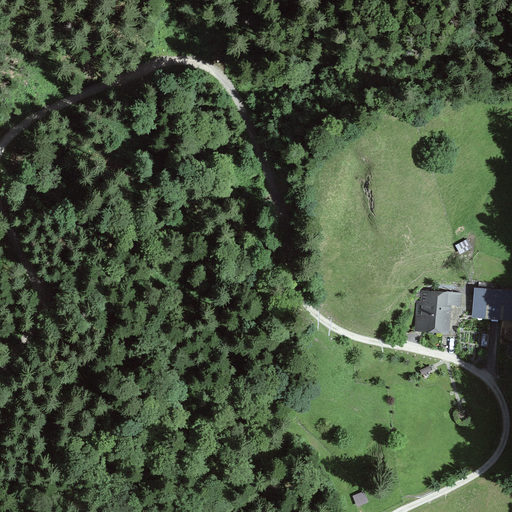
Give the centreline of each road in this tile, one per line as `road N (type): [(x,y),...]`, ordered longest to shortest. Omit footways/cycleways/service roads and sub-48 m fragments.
road 1 (track): [(0,145),(22,122),(143,68),(196,61),(221,77),(243,109),(277,199),(305,303),(354,337),(461,362),(491,382),(501,401),(506,430),(485,467),(398,511)]
road 2 (track): [(0,366),(23,343),(36,310),(31,273),(0,207)]
